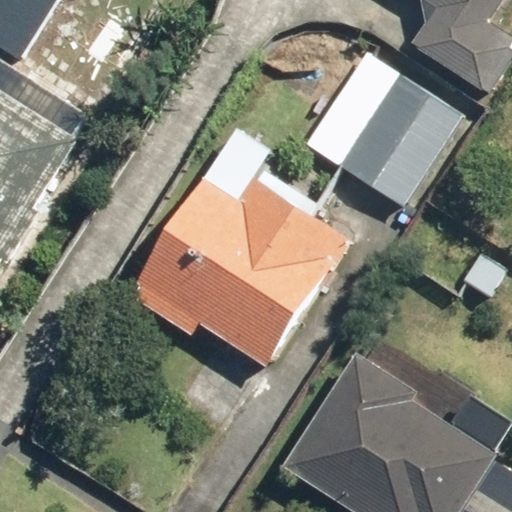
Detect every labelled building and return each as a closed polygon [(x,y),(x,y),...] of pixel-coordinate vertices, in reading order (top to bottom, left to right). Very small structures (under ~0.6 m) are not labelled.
[(511,0),(424,0),(445,14),(421,48),(491,95),(511,63),(511,33),(501,26),(511,8),(511,0)] [(471,114),(373,53),(315,146),(413,207),(471,114)] [(0,287),(15,263),(21,267),(55,211),(50,208),(94,138),(88,135),(99,117),(4,58),(0,65),(0,287)] [(288,160),(246,132),(144,284),(150,288),(141,301),(202,342),(212,327),(279,372),(365,245),(323,217),(329,207),(278,174),(288,160)] [(365,351),(291,464),(364,511),(511,511),(511,462),(507,459),(509,456),(426,401),(430,394),(365,351)]
